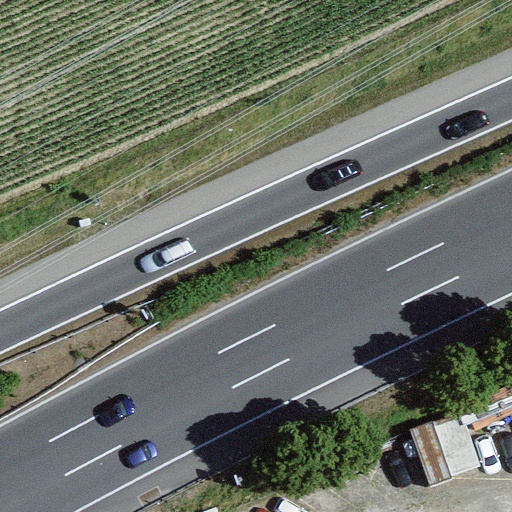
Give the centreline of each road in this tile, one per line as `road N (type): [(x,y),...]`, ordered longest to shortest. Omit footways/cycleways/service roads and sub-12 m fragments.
road 1 (motorway): [(0,489),(511,231)]
road 2 (motorway): [(511,98),(0,332)]
